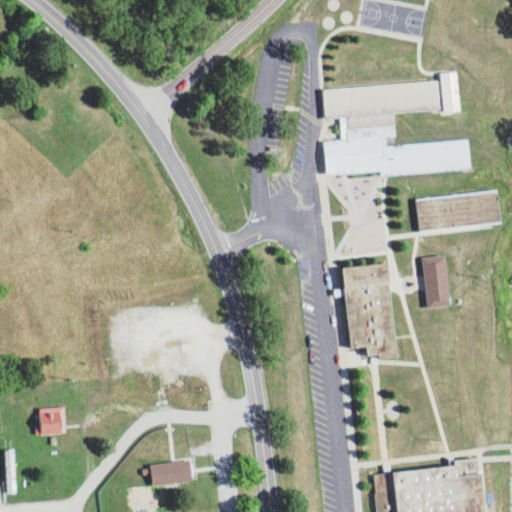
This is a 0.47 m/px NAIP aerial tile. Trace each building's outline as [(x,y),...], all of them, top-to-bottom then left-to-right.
[(334,174),(389,171),(390,174),(479,170),(477,140),(394,145),(394,137),(402,136),(402,125),(372,127),(371,122),(378,122),(377,112),(448,108),(446,81),(331,88),(333,117),(347,116),(348,140),(332,141),(334,174)] [(424,198),(427,230),(509,224),(506,192),(424,198)] [(457,306),(455,256),(431,257),(433,307),(457,306)] [(407,358),(399,264),(352,268),(360,349),(376,347),(377,356),(388,355),(389,359),(407,358)] [(381,472),(384,511),(498,511),(495,471),(472,473),(471,461),(481,461),(481,457),(465,458),(466,464),(381,472)] [(160,483),(200,482),(199,461),(159,462),(160,483)]
